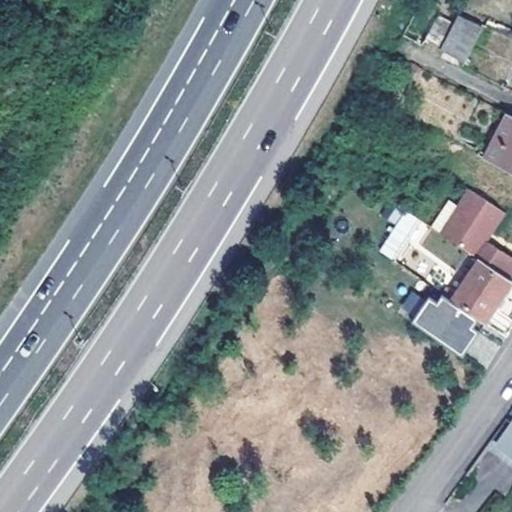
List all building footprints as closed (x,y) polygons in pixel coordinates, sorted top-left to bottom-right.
[(442,47),(460,12),(445,6),(427,40),(442,47)] [(460,12),(442,47),(466,60),(485,23),(460,12)] [(511,116),(489,104),(467,148),(511,171),(511,116)] [(505,212),(471,188),(461,202),(451,197),(433,225),(442,230),(510,277),(511,273),(511,255),(488,238),(505,212)] [(408,210),(381,249),(392,257),(419,217),(408,210)] [(479,317),(486,322),(511,284),(511,280),(480,258),(452,298),(479,317)] [(411,290),(400,308),(413,316),(424,299),(411,290)] [(464,355),(481,330),(478,327),(474,325),(479,317),(452,298),(448,295),(443,303),(435,297),(417,323),(464,355)] [(478,327),(481,330),(487,322),(486,322),(479,317),(474,325),(478,327)] [(511,411),(509,416),(492,439),(511,452),(511,411)]
